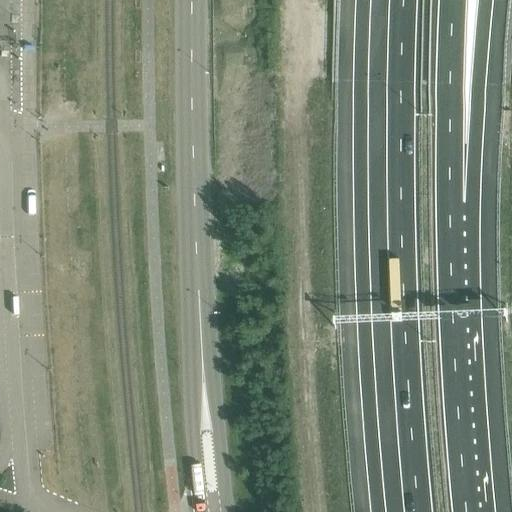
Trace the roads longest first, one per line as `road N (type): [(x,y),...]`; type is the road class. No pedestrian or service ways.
road 1 (motorway): [(468,511),(450,85)]
road 2 (motorway): [(364,0),(362,173),(409,411)]
road 3 (motorway): [(396,0),(393,174),(409,411)]
road 4 (tertiary): [(203,383),(191,0)]
road 5 (unclassified): [(18,427),(1,128)]
road 6 (tertiary): [(225,511),(220,436),(203,383)]
road 7 (tertiary): [(203,383),(196,440),(209,511)]
